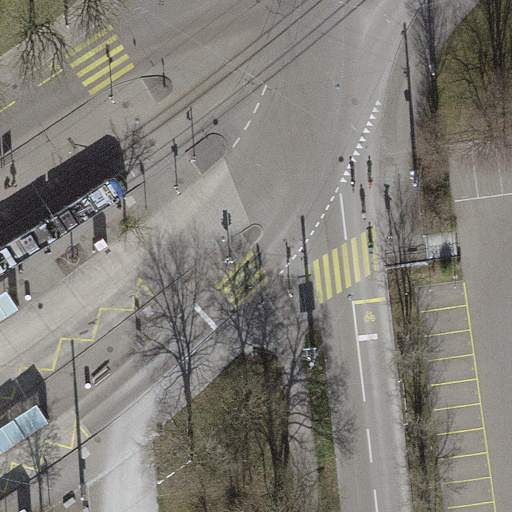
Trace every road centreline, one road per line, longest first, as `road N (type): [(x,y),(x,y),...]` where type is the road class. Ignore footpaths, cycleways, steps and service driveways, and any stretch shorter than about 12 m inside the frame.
road 1 (residential): [(0,477),(118,394),(243,280),(331,159)]
road 2 (residential): [(314,17),(136,40),(0,120)]
road 3 (unclassified): [(314,17),(331,159)]
